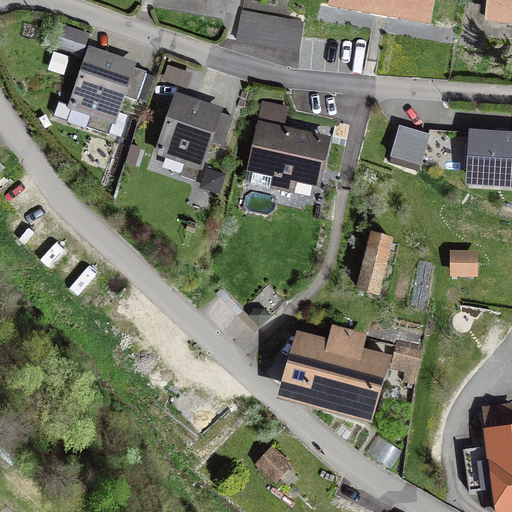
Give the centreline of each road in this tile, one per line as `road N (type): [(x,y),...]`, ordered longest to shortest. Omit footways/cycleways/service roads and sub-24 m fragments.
road 1 (residential): [(433,511),(321,441),(74,216),(0,114)]
road 2 (residential): [(511,102),(305,91),(27,0)]
